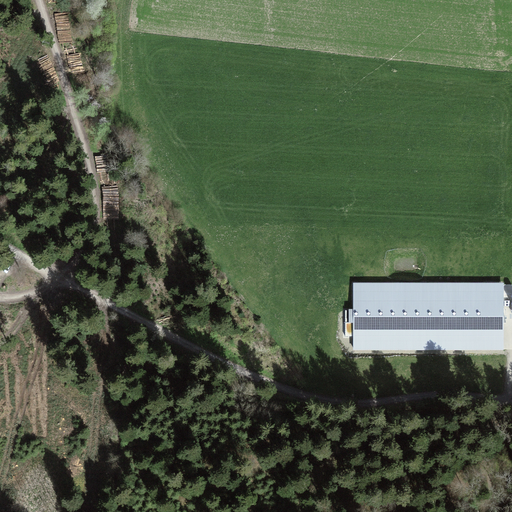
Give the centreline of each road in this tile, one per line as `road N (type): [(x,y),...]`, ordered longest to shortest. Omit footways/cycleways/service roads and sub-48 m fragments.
road 1 (track): [(511,398),(459,387),(331,400),(237,368),(135,317)]
road 2 (track): [(53,276),(87,247),(95,217),(93,178),(39,0)]
